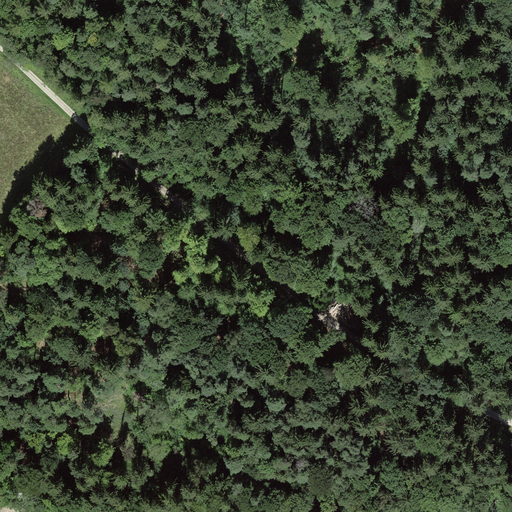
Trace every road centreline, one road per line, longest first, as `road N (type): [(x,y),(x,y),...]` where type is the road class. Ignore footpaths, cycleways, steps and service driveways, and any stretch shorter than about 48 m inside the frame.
road 1 (track): [(511,415),(398,368),(173,194),(0,41)]
road 2 (track): [(0,492),(148,511),(474,511),(511,500)]
